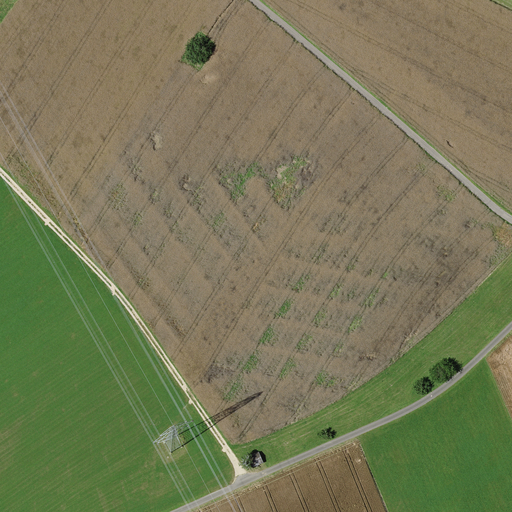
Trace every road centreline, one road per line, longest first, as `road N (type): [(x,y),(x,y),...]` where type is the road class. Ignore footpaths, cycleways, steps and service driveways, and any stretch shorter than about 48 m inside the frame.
road 1 (track): [(248,483),(134,310),(0,169)]
road 2 (track): [(511,330),(419,405),(184,511)]
road 3 (unclassified): [(253,0),(511,219)]
